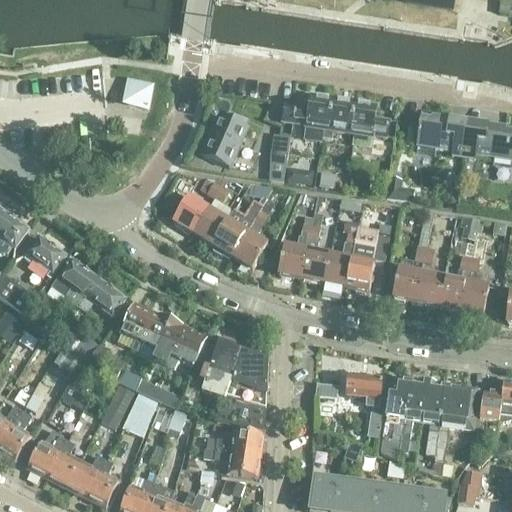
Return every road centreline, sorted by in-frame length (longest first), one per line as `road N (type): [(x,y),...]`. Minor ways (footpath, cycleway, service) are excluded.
road 1 (residential): [(511,109),(194,57)]
road 2 (residential): [(511,355),(289,318)]
road 3 (residential): [(289,318),(192,282),(115,220)]
road 4 (residential): [(277,511),(289,318)]
road 5 (tertiary): [(115,220),(171,141),(194,57)]
road 6 (tertiary): [(115,220),(82,210),(0,151)]
